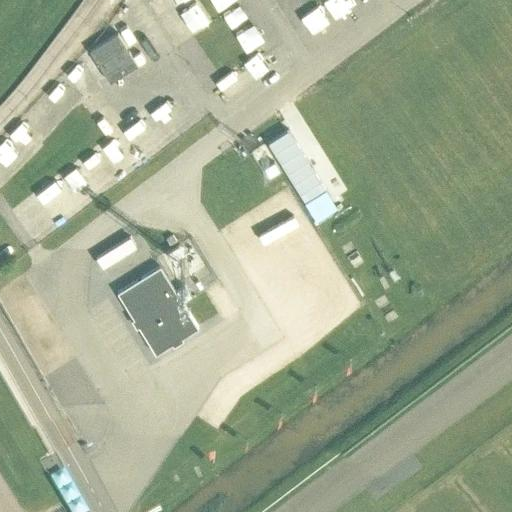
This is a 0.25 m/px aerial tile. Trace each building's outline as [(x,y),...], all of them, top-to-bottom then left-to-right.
[(338,0),(356,22),(371,11),(363,2),(365,0),(338,0)] [(203,31),(224,18),(214,3),(194,16),(203,31)] [(313,13),(322,31),(337,23),(328,6),(313,13)] [(236,15),(245,28),(254,22),(245,9),(236,15)] [(260,50),(270,43),(259,27),(249,34),(260,50)] [(90,49),(110,81),(138,64),(118,32),(90,49)] [(209,55),(218,67),(235,56),(226,43),(209,55)] [(226,78),(239,95),(256,82),(243,66),(226,78)] [(66,83),(52,96),(66,111),(80,99),(66,83)] [(240,96),(245,103),(261,92),(256,85),(240,96)] [(105,115),(121,103),(109,87),(93,98),(105,115)] [(164,104),(178,122),(194,110),(181,92),(164,104)] [(45,103),(36,116),(53,128),(62,116),(45,103)] [(118,131),(133,118),(125,109),(110,122),(118,131)] [(143,119),(153,138),(168,130),(159,111),(143,119)] [(11,140),(27,153),(38,141),(22,128),(11,140)] [(132,129),(114,140),(125,158),(143,147),(132,129)] [(268,141),(306,202),(327,189),(289,129),(268,141)] [(0,166),(10,157),(2,148),(0,150),(0,166)] [(78,170),(95,187),(106,177),(89,160),(78,170)] [(69,176),(49,190),(62,207),(81,193),(69,176)] [(340,182),(316,198),(330,219),(354,203),(340,182)] [(45,196),(28,204),(39,226),(56,218),(45,196)] [(278,245),(294,228),(286,221),(271,238),(278,245)] [(97,256),(103,266),(136,245),(130,236),(97,256)] [(160,265),(118,291),(156,352),(198,326),(160,265)] [(81,511),(98,511),(77,471),(63,478),(81,511)]
